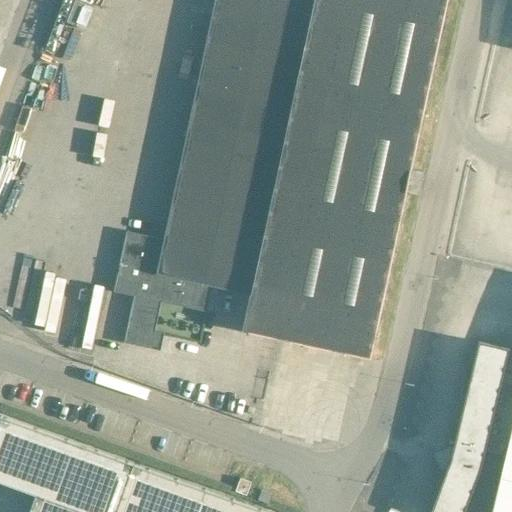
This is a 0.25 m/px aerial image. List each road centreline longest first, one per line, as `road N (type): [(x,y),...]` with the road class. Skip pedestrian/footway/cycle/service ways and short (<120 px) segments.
road 1 (unclassified): [(341,480),(378,423),(394,375),(478,0)]
road 2 (unclassified): [(341,480),(0,347)]
